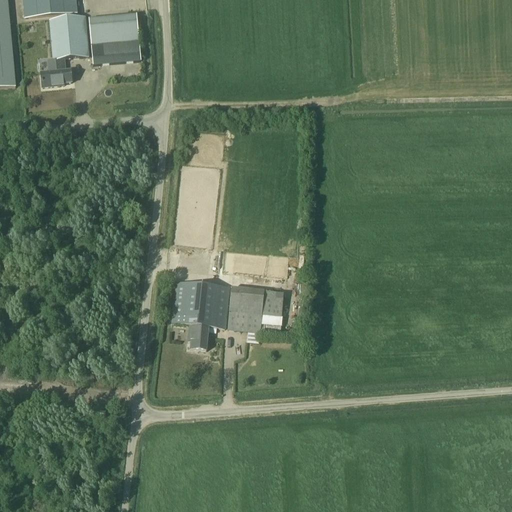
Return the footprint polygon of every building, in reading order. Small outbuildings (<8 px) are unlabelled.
[(0,0),(0,90),(15,89),(7,0),(0,0)] [(23,0),(25,20),(77,16),(75,0),(23,0)] [(139,42),(137,17),(89,22),(91,46),(92,46),(139,42)] [(51,43),(52,63),(47,63),(48,75),(41,76),(42,89),(60,88),(60,86),(71,85),(70,73),(66,73),(65,61),(89,59),(85,20),(53,22),(49,22),(51,43)] [(139,42),(92,46),(93,68),(141,63),(139,42)] [(190,352),(206,354),(208,330),(226,332),(230,290),(176,285),(171,327),(189,328),(187,343),(191,344),(190,352)] [(227,333),(261,336),(262,318),(281,320),(284,296),(265,294),(265,293),(232,290),(227,333)]
